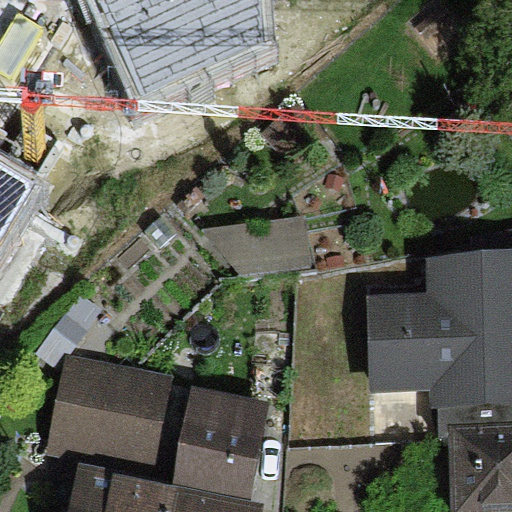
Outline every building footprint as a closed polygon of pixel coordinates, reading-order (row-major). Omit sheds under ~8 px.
[(262,0),(102,0),(148,97),(264,46),(262,0)] [(0,182),(0,241),(26,198),(0,182)] [(315,267),(301,217),(205,230),(243,276),(315,267)] [(511,237),(481,247),(481,262),(428,264),(428,299),(371,301),(373,404),(429,403),(429,422),(437,421),(437,447),(451,447),(450,429),(511,428),(511,237)] [(47,451),(150,472),(169,379),(66,357),(47,451)] [(271,404),(194,386),(171,484),(214,493),(249,501),(271,404)] [(511,511),(511,428),(450,429),(451,447),(452,511),(511,511)] [(265,511),(267,508),(80,467),(70,511),(265,511)]
